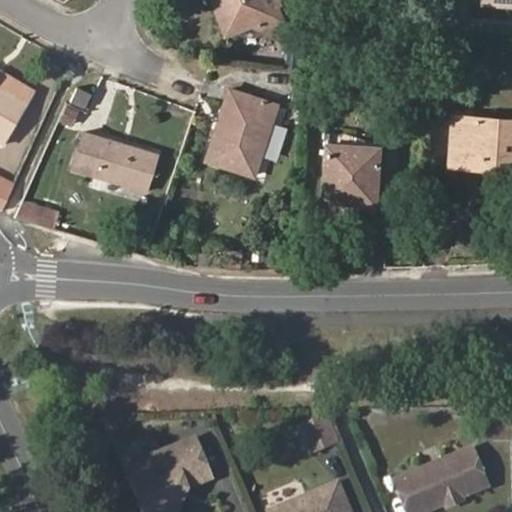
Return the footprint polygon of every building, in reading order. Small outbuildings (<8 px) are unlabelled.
[(255,15),(237,21),(229,0),(211,0),(224,33),(257,20),(255,15)] [(229,0),(237,21),(255,15),(257,20),(261,30),(284,21),(278,4),(266,8),(262,0),(229,0)] [(278,4),(276,0),(262,0),(266,8),(278,4)] [(303,26),(302,12),(288,13),(289,27),(303,26)] [(0,139),(5,142),(33,89),(0,70),(0,139)] [(252,174),(275,104),(229,88),(205,158),(252,174)] [(89,94),(77,89),(72,99),(84,105),(89,94)] [(58,122),(69,127),(77,109),(66,104),(58,122)] [(511,157),(511,119),(453,114),(450,164),(494,167),(495,156),(511,157)] [(144,190),(154,152),(82,131),(71,168),(144,190)] [(373,203),(376,146),(325,143),(322,200),(373,203)] [(494,167),(511,167),(511,157),(495,156),(494,167)] [(0,209),(2,210),(15,181),(0,173),(0,209)] [(16,217),(49,228),(54,210),(23,200),(16,217)] [(331,445),(319,418),(294,428),(305,456),(331,445)] [(156,456),(149,440),(121,450),(128,467),(133,467),(136,477),(129,479),(142,511),(173,511),(176,507),(172,494),(183,489),(208,479),(193,442),(156,456)] [(482,486),(467,450),(392,480),(404,511),(421,511),(422,511),(439,505),(439,501),(451,495),(458,498),(482,486)] [(345,511),(335,485),(265,511),(345,511)] [(176,507),(183,489),(172,494),(176,507)] [(441,509),(459,503),(458,498),(451,495),(439,501),(439,505),(441,509)]
